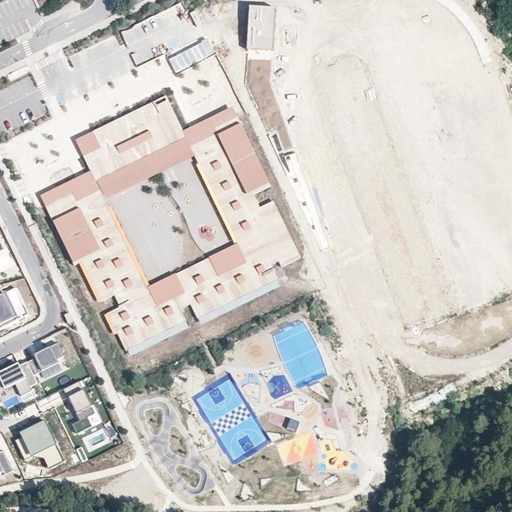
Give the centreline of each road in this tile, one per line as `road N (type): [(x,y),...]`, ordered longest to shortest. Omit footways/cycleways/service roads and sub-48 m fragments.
road 1 (residential): [(51,308),(0,195)]
road 2 (residential): [(0,60),(97,14),(107,1)]
